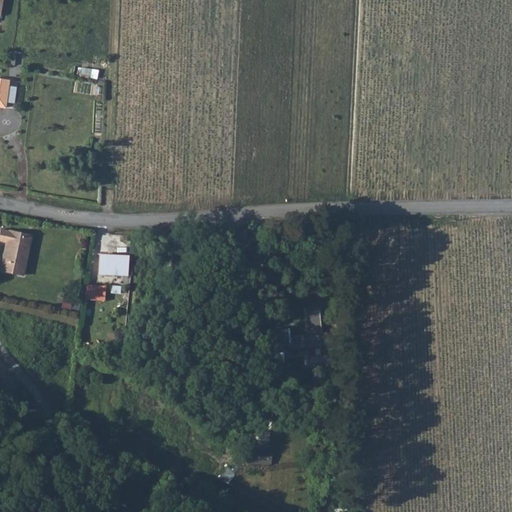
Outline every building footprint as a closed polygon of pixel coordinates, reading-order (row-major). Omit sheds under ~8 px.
[(0,110),(5,111),(8,81),(0,80),(0,110)] [(11,85),(8,101),(15,103),(17,86),(11,85)] [(1,270),(23,275),(32,235),(12,231),(0,229),(0,240),(6,242),(1,270)] [(108,255),(108,259),(100,258),(99,273),(127,274),(128,256),(108,255)] [(87,295),(105,297),(107,283),(89,281),(87,295)] [(229,286),(228,298),(235,298),(236,286),(229,286)] [(271,338),(272,354),(319,350),(322,349),(331,349),(330,333),(293,336),(292,329),(290,329),(290,336),(271,338)] [(309,357),(310,367),(333,365),(332,355),(322,356),(319,356),(309,357)] [(249,465),(274,466),(275,451),(250,450),(249,465)]
